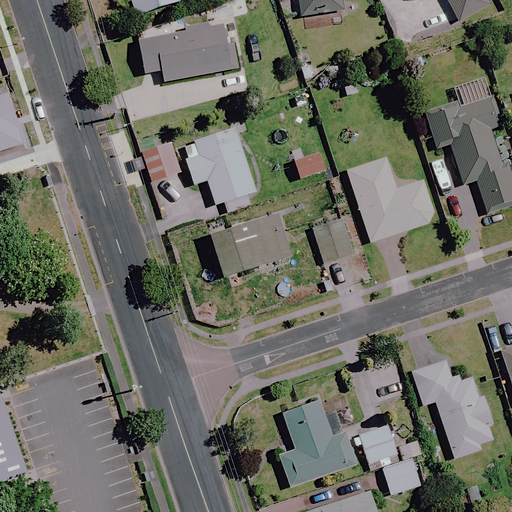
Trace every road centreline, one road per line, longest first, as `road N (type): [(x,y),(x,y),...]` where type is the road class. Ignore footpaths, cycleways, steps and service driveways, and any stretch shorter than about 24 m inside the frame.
road 1 (unclassified): [(165,387),(36,0)]
road 2 (residential): [(165,387),(511,274)]
road 3 (unclassified): [(206,511),(165,387)]
